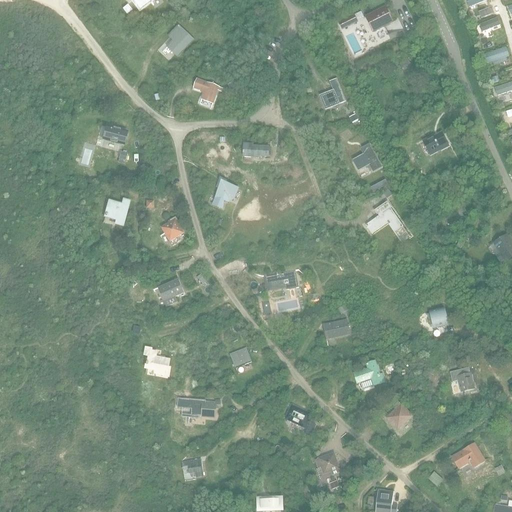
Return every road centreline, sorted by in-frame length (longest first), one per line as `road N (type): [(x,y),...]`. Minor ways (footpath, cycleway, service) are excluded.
road 1 (unclassified): [(438,511),(296,376),(212,269),(176,131)]
road 2 (unclassified): [(511,190),(431,0)]
road 3 (unclassified): [(176,131),(261,113),(284,45),(301,21)]
road 4 (unclassified): [(176,131),(139,102),(59,0)]
